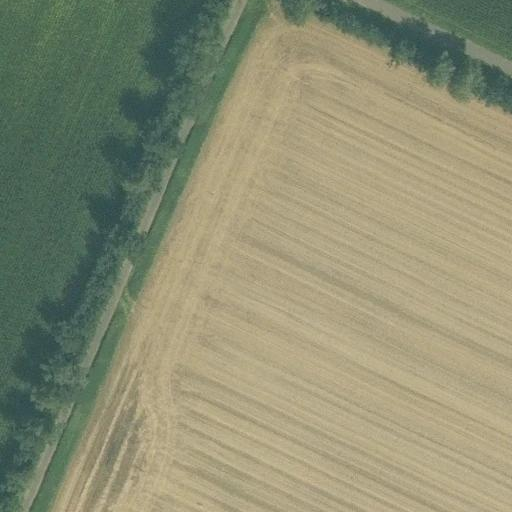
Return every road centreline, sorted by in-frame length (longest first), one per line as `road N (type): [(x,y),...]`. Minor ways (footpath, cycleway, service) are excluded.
road 1 (unclassified): [(21,511),(240,0)]
road 2 (unclassified): [(511,71),(364,0)]
